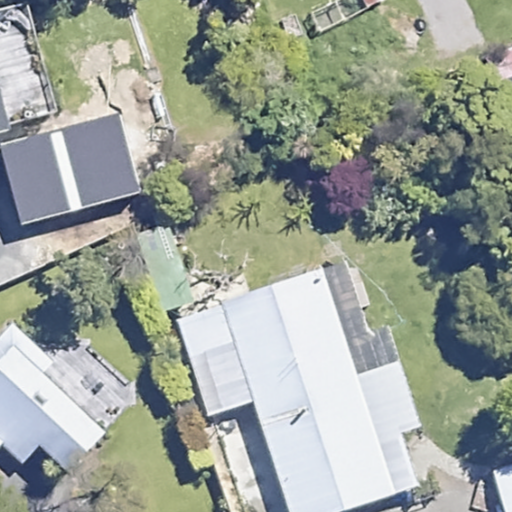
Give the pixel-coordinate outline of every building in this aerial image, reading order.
[(6,15),(0,16),(0,132),(35,123),(6,15)] [(511,34),(460,55),(511,191),(511,34)] [(343,265),(313,274),(330,330),(360,320),(343,265)] [(313,274),(221,303),(250,394),(286,511),(313,511),(381,491),(363,435),(341,364),(330,330),(313,274)] [(202,409),(250,394),(221,303),(173,318),(202,409)] [(383,313),(360,320),(330,330),(341,364),(384,351),(394,348),(383,313)] [(49,362),(14,326),(0,340),(0,443),(4,440),(46,482),(98,432),(39,372),(49,362)] [(384,351),(341,364),(363,435),(391,427),(407,422),(384,351)] [(408,482),(391,427),(363,435),(381,491),(408,482)] [(511,511),(511,458),(487,468),(502,511),(511,511)]
